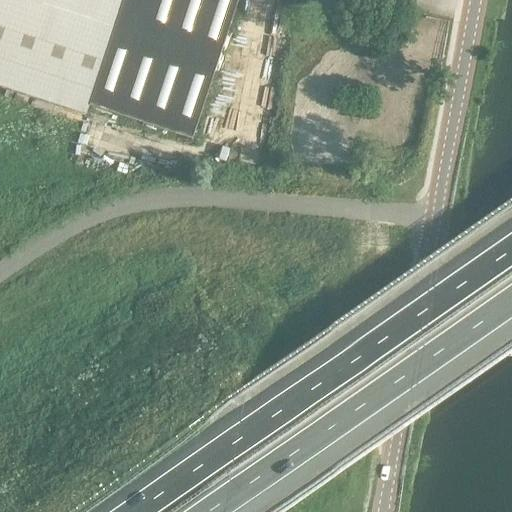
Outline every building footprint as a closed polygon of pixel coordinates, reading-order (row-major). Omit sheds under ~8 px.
[(0,0),(0,83),(86,113),(89,104),(125,0),(0,0)] [(125,0),(89,104),(169,131),(212,0),(125,0)] [(313,0),(306,0),(294,86),(317,89),(322,60),(325,61),(333,3),(313,0)] [(403,95),(401,110),(428,114),(434,85),(405,80),(406,75),(397,73),(393,93),(403,95)] [(288,140),(284,157),(310,162),(314,145),(315,145),(324,101),(297,96),(288,140)] [(428,114),(401,110),(398,128),(378,124),(376,135),(423,143),(428,114)]
